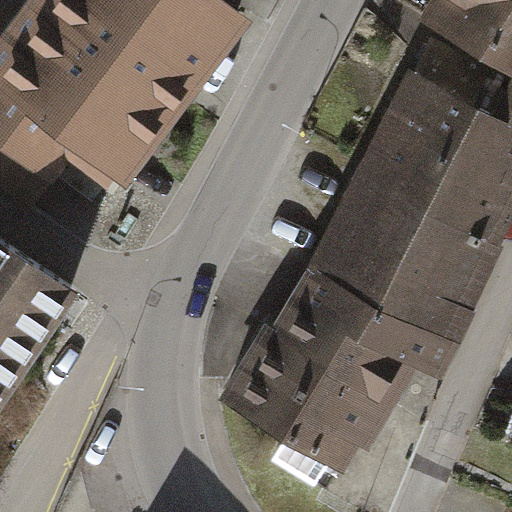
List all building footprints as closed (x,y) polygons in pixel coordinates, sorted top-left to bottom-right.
[(128,181),(254,18),(230,0),(62,0),(7,73),(0,67),(0,181),(32,206),(79,144),(128,181)] [(511,0),(441,0),(430,18),(511,68),(511,0)] [(434,44),(339,240),(475,305),(502,246),(492,242),(511,200),(511,93),(508,92),(498,112),(476,102),(491,71),(434,44)] [(475,305),(339,240),(322,276),(451,337),(458,340),(475,305)] [(0,402),(74,292),(0,242),(0,402)] [(434,371),(451,337),(322,276),(287,335),(271,326),(228,397),(344,469),(410,357),(434,371)]
